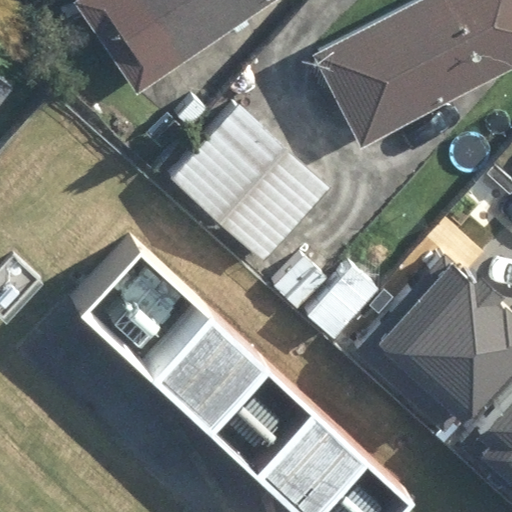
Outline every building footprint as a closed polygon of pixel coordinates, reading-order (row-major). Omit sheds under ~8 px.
[(93,0),(143,78),(264,0),(93,0)] [(511,0),(391,0),(321,35),(368,129),(511,56),(511,0)] [(0,105),(22,76),(0,59),(0,105)] [(271,247),(335,174),(244,96),(180,168),(271,247)] [(511,287),(446,228),(355,327),(440,404),(511,325),(511,287)] [(410,511),(420,502),(136,242),(74,311),(293,511),(410,511)] [(511,366),(462,421),(511,466),(511,366)]
